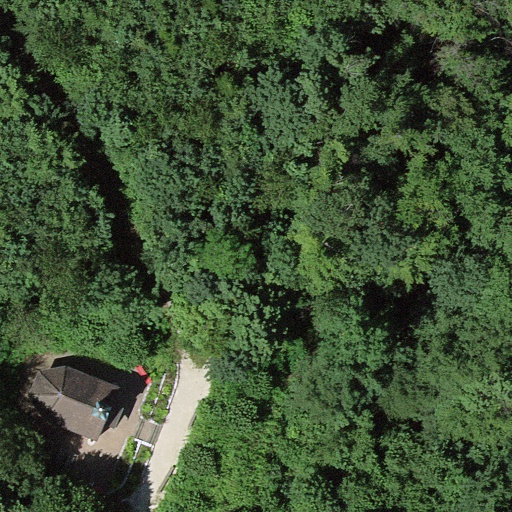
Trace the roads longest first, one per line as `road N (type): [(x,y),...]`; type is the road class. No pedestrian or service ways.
road 1 (track): [(184,340),(0,21)]
road 2 (track): [(290,0),(275,104),(229,275),(184,340)]
road 3 (track): [(145,511),(188,394),(184,340)]
